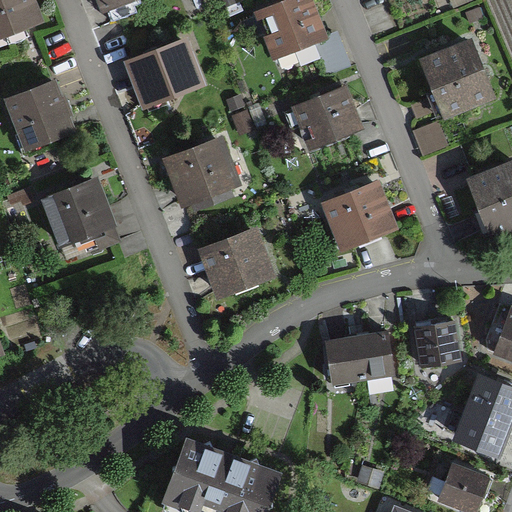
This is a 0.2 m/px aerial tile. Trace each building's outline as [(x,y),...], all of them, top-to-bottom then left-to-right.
[(0,0),(0,42),(44,27),(34,0),(0,0)] [(103,0),(109,13),(142,0),(103,0)] [(273,64),(328,42),(312,0),(292,0),(254,15),(273,64)] [(143,113),(206,89),(188,41),(124,65),(143,113)] [(443,125),(497,104),(473,42),(419,63),(443,125)] [(24,155),(77,135),(57,82),(4,102),(24,155)] [(362,133),(342,86),(298,104),(318,152),(362,133)] [(422,130),(437,122),(425,101),(410,109),(422,130)] [(424,159),(450,151),(441,125),(415,133),(424,159)] [(191,215),(253,190),(231,135),(169,159),(191,215)] [(491,244),(511,235),(511,164),(466,183),(491,244)] [(330,201),(352,251),(408,228),(386,178),(330,201)] [(72,247),(118,230),(98,180),(52,197),(72,247)] [(233,298),(285,276),(263,225),(211,247),(233,298)] [(511,305),(510,305),(492,354),(511,361),(511,305)] [(420,358),(464,352),(458,311),(415,317),(420,358)] [(365,384),(396,379),(389,334),(358,339),(365,384)] [(333,388),(365,384),(358,339),(327,344),(333,388)] [(501,464),(511,433),(511,390),(478,378),(452,446),(501,464)] [(259,511),(274,474),(190,443),(170,495),(216,511),(259,511)] [(436,502),(461,511),(480,511),(494,478),(452,462),(436,502)]
